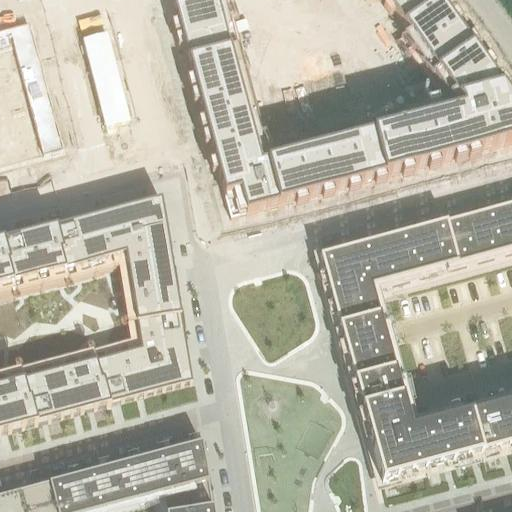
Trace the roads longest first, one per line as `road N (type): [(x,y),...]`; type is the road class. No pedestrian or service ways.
road 1 (residential): [(208,268),(511,186)]
road 2 (residential): [(0,470),(227,409)]
road 3 (residential): [(104,182),(191,160),(208,268)]
road 4 (residential): [(56,0),(104,182)]
road 5 (residential): [(208,268),(227,409)]
